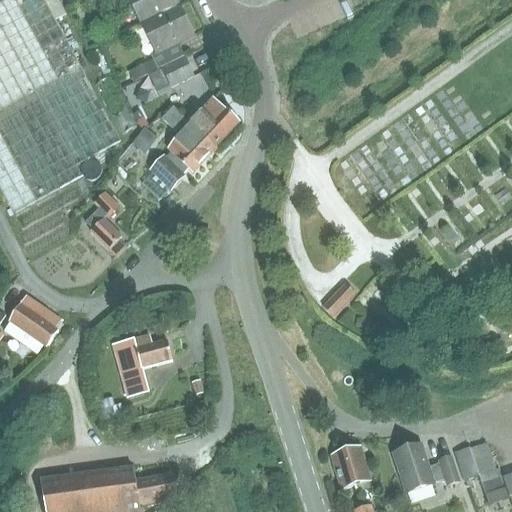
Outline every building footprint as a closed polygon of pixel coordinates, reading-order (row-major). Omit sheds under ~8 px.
[(0,188),(14,215),(82,178),(76,167),(121,143),(43,0),(5,0),(0,3),(0,188)] [(130,0),(143,26),(179,8),(175,0),(130,0)] [(193,36),(179,8),(143,26),(157,54),(193,36)] [(115,29),(103,35),(107,43),(120,37),(115,29)] [(172,89),(195,78),(185,59),(162,70),(172,89)] [(154,62),(129,74),(134,84),(159,72),(154,62)] [(201,118),(193,127),(216,149),(239,125),(223,110),(221,111),(212,102),(199,116),(201,118)] [(139,112),(132,116),(141,131),(148,127),(139,112)] [(193,174),(216,149),(193,127),(192,128),(175,112),(164,124),(181,139),(169,152),(172,155),(167,161),(165,159),(152,173),(172,192),(185,178),(183,176),(188,170),(193,174)] [(109,220),(119,210),(105,196),(95,206),(99,210),(109,220)] [(92,217),(85,225),(92,232),(90,234),(117,259),(126,249),(119,242),(122,239),(106,224),(109,220),(99,210),(92,217)] [(205,249),(210,235),(196,230),(190,244),(205,249)] [(339,294),(323,310),(334,319),(349,304),(339,294)] [(8,323),(2,331),(37,357),(43,349),(44,350),(59,331),(56,329),(60,324),(26,299),(8,323)] [(112,347),(126,398),(149,392),(142,369),(172,361),(166,342),(150,346),(148,337),(112,347)] [(201,383),(192,386),(197,398),(205,395),(201,383)] [(511,504),(511,477),(502,481),(499,470),(495,472),(486,446),(470,451),(470,450),(455,454),(464,482),(479,478),(489,507),(510,499),(511,504)] [(407,496),(434,487),(434,486),(445,482),(448,489),(460,485),(452,461),(440,465),(440,466),(429,470),(422,448),(394,457),(407,496)] [(361,450),(333,458),(343,491),(371,483),(361,450)] [(133,469),(41,482),(46,511),(140,511),(140,508),(177,502),(172,476),(136,483),(133,469)] [(224,473),(209,478),(213,489),(227,484),(224,473)]
